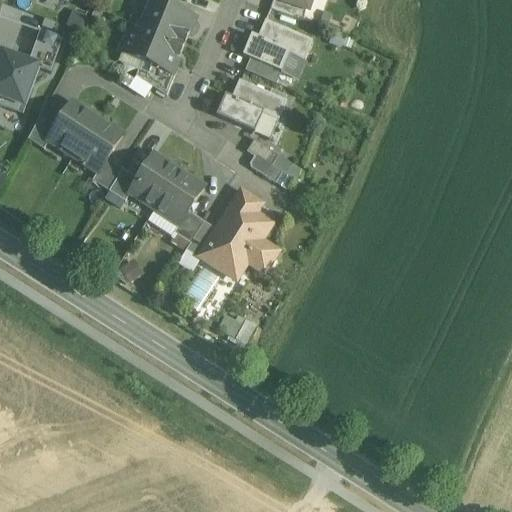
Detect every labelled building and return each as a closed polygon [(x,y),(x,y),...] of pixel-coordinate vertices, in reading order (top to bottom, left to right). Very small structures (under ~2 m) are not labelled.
[(162,7),(145,0),(143,0),(143,1),(150,4),(140,28),(133,25),(132,26),(184,48),(189,36),(187,36),(194,20),(162,7)] [(299,9),(274,0),(270,12),(281,16),(295,20),(299,9)] [(273,0),(299,9),(306,11),(310,0),(273,0)] [(306,11),(299,9),(295,20),(302,23),(306,11)] [(270,12),(258,40),(252,38),(243,57),(250,61),(281,74),(289,55),(304,62),(312,43),(276,27),(281,16),(270,12)] [(184,48),(132,26),(121,55),(151,68),(171,76),(171,75),(177,60),(179,61),(184,48)] [(39,71),(14,62),(16,57),(0,50),(0,108),(4,110),(23,117),(39,71)] [(281,74),(250,61),(245,73),(276,86),(281,74)] [(171,76),(151,68),(148,76),(138,72),(136,78),(136,79),(152,89),(166,98),(175,76),(171,75),(171,76)] [(152,89),(136,79),(128,90),(145,101),(152,89)] [(286,104),(239,83),(232,101),(226,99),(217,119),(255,136),(263,116),(278,123),(286,104)] [(97,122),(72,106),(56,130),(48,143),(49,144),(73,159),(97,122)] [(40,119),(28,142),(43,152),(49,144),(48,143),(56,130),(40,119)] [(122,138),(97,122),(73,159),(97,175),(98,175),(107,162),(122,138)] [(278,158),(254,143),(247,153),(257,160),(271,168),(278,158)] [(178,175),(153,159),(138,182),(129,196),(130,196),(155,212),(178,175)] [(271,168),(257,160),(251,170),(275,186),(281,175),(271,168)] [(122,172),(107,162),(98,175),(97,175),(92,183),(108,194),(122,172)] [(138,182),(122,172),(108,194),(125,204),(130,196),(129,196),(138,182)] [(203,191),(178,175),(155,212),(179,227),(180,228),(188,215),(203,191)] [(260,208),(241,196),(217,233),(214,239),(215,239),(207,252),(240,275),(247,265),(260,273),(268,270),(273,261),(273,253),(260,245),(271,228),(269,227),(267,230),(252,220),(260,208)] [(204,225),(188,215),(180,228),(179,227),(174,236),(190,246),(204,225)] [(190,246),(186,253),(200,262),(207,252),(215,239),(214,239),(217,233),(204,225),(190,246)] [(130,282),(142,272),(134,263),(122,273),(130,282)] [(241,347),(253,330),(229,314),(217,332),(241,347)]
